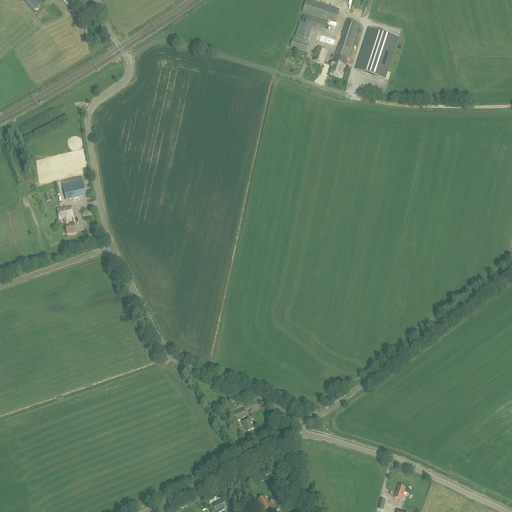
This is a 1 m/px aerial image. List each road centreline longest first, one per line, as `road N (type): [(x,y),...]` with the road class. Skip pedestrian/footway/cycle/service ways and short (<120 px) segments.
road 1 (unclassified): [(298,423),(170,356),(112,247)]
road 2 (unclassified): [(298,423),(323,414),(511,270)]
road 3 (unclassified): [(353,98),(166,40),(128,58)]
road 4 (tertiary): [(507,511),(398,462),(300,434)]
road 5 (unclassified): [(112,247),(86,118),(127,77),(128,58)]
road 6 (tertiary): [(145,511),(300,434)]
road 7 (track): [(511,105),(353,98)]
